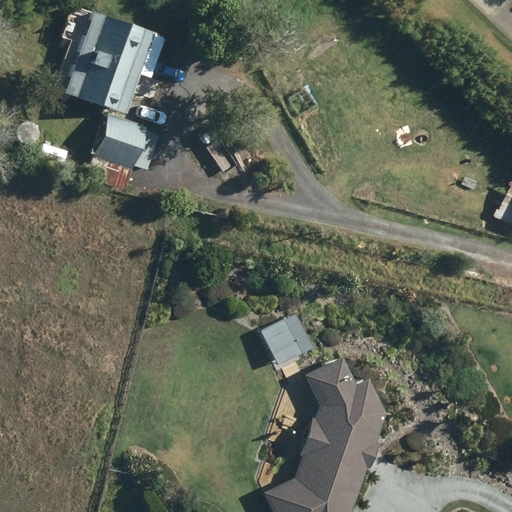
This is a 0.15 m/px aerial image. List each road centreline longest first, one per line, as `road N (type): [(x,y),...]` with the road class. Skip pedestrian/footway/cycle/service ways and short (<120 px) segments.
road 1 (unknown): [(306,224),(260,227),(195,213),(182,201),(184,92),(195,82),(222,83),(252,117)]
road 2 (unknown): [(511,277),(306,224)]
